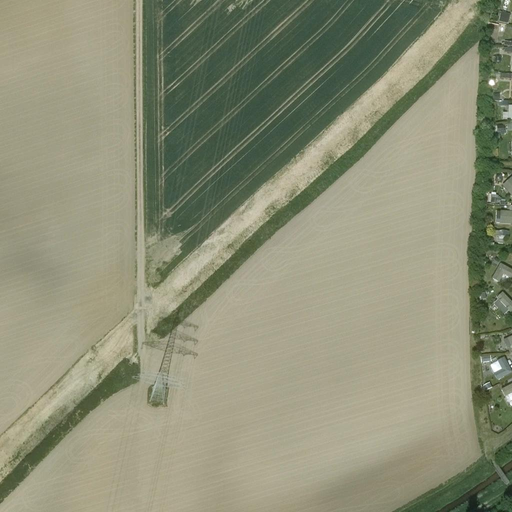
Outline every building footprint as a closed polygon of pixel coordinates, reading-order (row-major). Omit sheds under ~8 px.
[(499,21),(507,23),(510,14),(501,12),(499,21)] [(511,181),(510,179),(501,187),(511,199),(511,181)] [(511,212),(499,212),(498,225),(511,226),(511,212)] [(501,275),(509,279),(511,272),(498,265),(490,280),(497,283),(501,275)] [(511,308),(511,305),(501,294),(495,299),(508,313),(511,308)] [(510,375),(502,359),(496,362),(500,371),(492,375),(495,382),(510,375)] [(511,384),(500,391),(503,398),(511,394),(511,384)]
